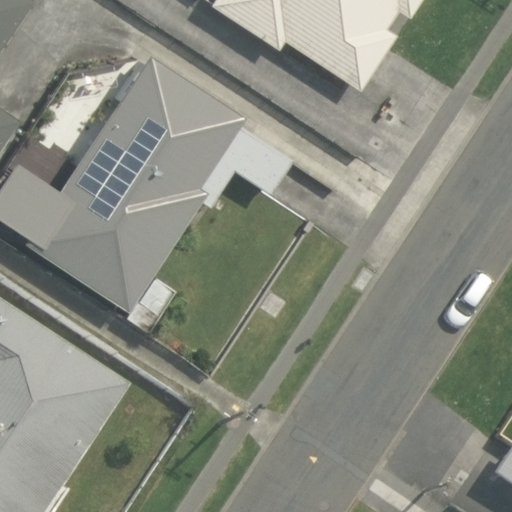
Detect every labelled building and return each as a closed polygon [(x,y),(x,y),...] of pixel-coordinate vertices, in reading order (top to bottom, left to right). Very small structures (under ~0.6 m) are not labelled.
[(0,38),(25,0),(0,0),(0,129),(12,111),(0,103),(0,38)] [(206,0),(273,40),(280,28),(364,78),(393,29),(377,19),(387,1),(409,15),(417,0),(206,0)] [(285,148),(142,56),(60,183),(8,149),(0,161),(0,214),(126,296),(191,195),(203,203),(228,164),(261,185),(285,148)] [(0,511),(39,511),(121,371),(0,300),(0,511)] [(511,422),(482,475),(511,492),(511,422)]
